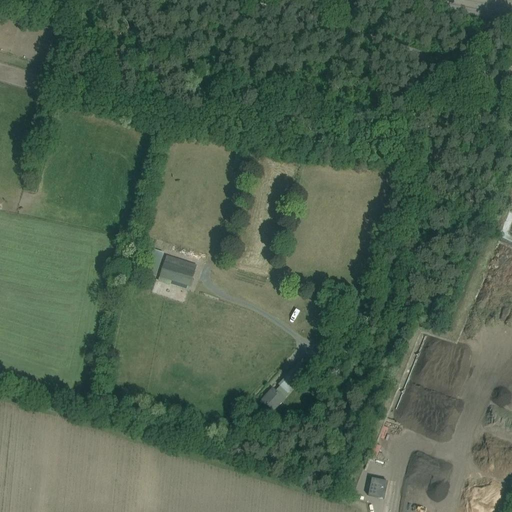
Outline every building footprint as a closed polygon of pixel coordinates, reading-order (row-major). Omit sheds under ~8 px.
[(159,269),(163,255),(151,252),(147,265),(159,269)] [(189,292),(197,266),(166,256),(158,282),(189,292)] [(353,357),(356,347),(346,344),(343,354),(342,356),(352,358),(353,357)] [(273,389),(270,391),(261,402),(272,412),(309,371),(301,364),(299,362),(277,385),(279,386),(275,391),(273,389)] [(371,479),(368,496),(380,499),(382,493),(385,493),(388,482),(371,479)]
